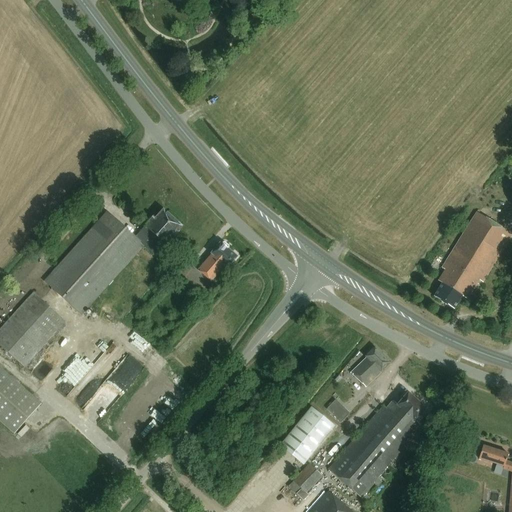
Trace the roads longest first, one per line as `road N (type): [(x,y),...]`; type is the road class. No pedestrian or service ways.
road 1 (residential): [(55,0),(156,136),(231,217),(307,282)]
road 2 (secondary): [(324,263),(192,142),(82,0)]
road 3 (unclassified): [(111,511),(307,282)]
road 4 (unclassified): [(511,385),(433,356),(307,282)]
road 5 (secondary): [(511,363),(443,338),(324,263)]
